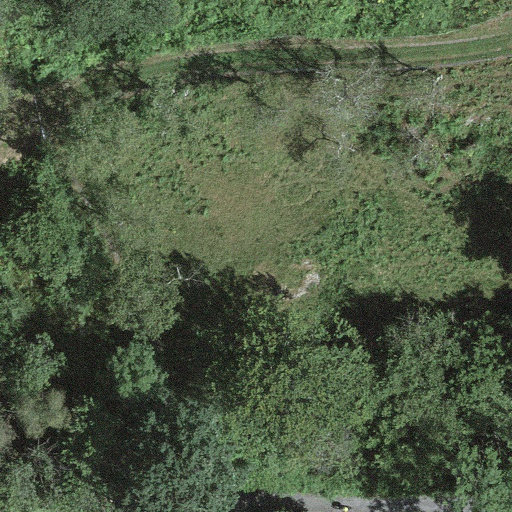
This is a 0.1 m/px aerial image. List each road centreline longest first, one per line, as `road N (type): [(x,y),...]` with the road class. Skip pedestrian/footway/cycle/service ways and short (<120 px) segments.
road 1 (track): [(0,132),(65,96),(163,67),(288,52),(459,47),(511,35)]
road 2 (unclassified): [(153,511),(231,505),(359,511)]
